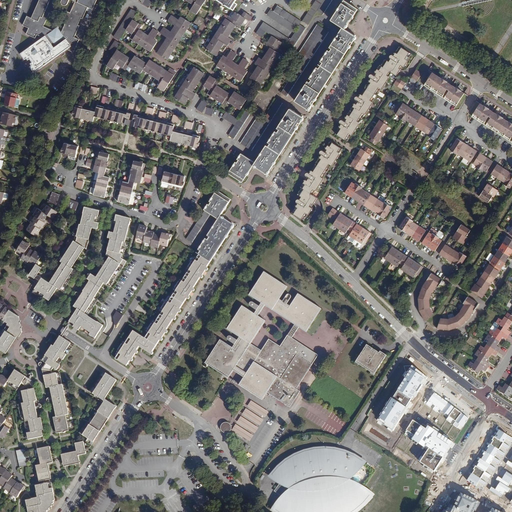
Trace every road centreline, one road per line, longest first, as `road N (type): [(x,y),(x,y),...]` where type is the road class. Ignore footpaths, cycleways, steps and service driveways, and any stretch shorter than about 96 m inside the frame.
road 1 (residential): [(123,0),(88,80),(210,121),(198,165)]
road 2 (tertiary): [(385,19),(270,199)]
road 3 (residential): [(45,183),(175,229),(198,165)]
road 4 (tertiary): [(258,216),(152,379)]
road 5 (tertiary): [(66,511),(141,396)]
road 6 (residential): [(387,229),(458,119)]
